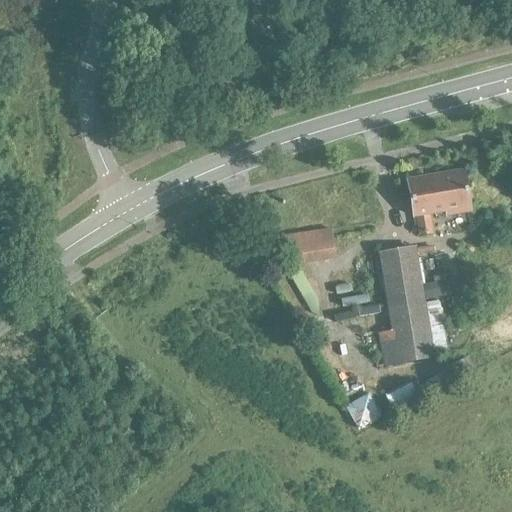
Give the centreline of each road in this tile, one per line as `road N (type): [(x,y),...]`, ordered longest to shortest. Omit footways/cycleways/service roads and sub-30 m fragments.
road 1 (secondary): [(130,208),(251,152),(511,76)]
road 2 (track): [(139,511),(220,437),(218,407),(97,314),(67,250)]
road 3 (unclassified): [(130,208),(97,148),(85,96),(104,0)]
road 4 (secondary): [(0,299),(130,208)]
